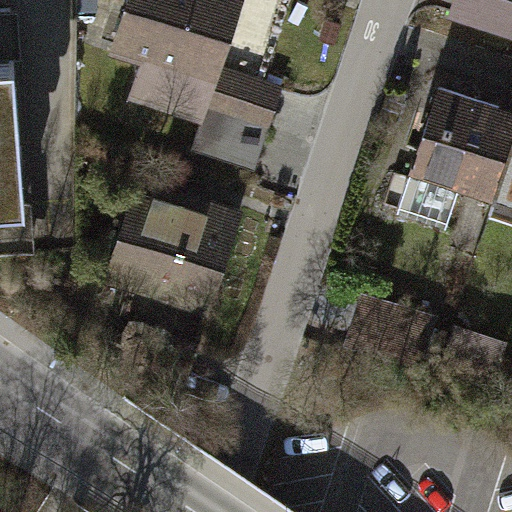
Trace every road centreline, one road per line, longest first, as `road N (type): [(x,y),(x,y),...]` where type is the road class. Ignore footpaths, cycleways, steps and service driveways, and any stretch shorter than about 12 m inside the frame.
road 1 (residential): [(389,0),(221,511)]
road 2 (tertiary): [(0,388),(187,511)]
